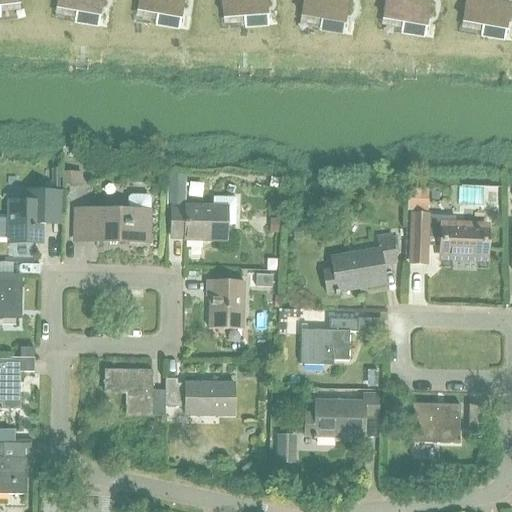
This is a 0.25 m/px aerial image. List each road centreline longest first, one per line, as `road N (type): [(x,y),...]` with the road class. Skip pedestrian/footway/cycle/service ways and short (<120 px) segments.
road 1 (residential): [(248,511),(59,467),(60,348)]
road 2 (residential): [(60,348),(166,348),(168,282),(55,280)]
road 3 (residential): [(369,511),(501,488),(509,377)]
road 4 (residential): [(401,377),(401,319),(511,324)]
